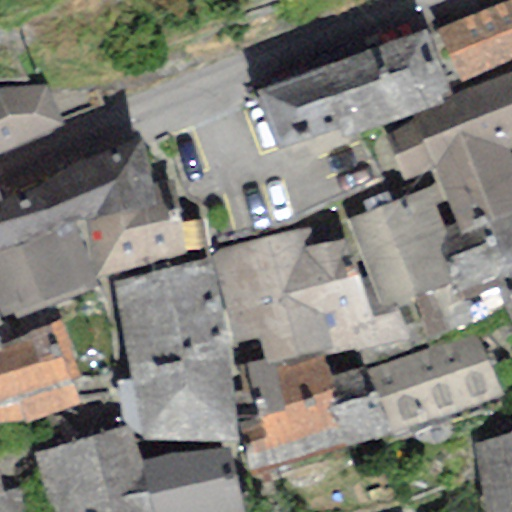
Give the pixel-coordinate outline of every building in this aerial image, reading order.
[(511,0),(510,0),(438,31),(460,84),(511,59),(511,0)] [(423,30),(257,91),(280,154),(410,112),(448,99),(423,30)] [(511,73),(448,99),(410,112),(414,121),(383,135),(403,182),(434,170),(441,184),(460,236),(511,215),(511,159),(509,152),(511,151),(511,73)] [(0,88),(0,156),(63,129),(48,85),(0,88)] [(164,221),(140,141),(0,197),(0,309),(4,319),(91,286),(189,259),(181,215),(164,221)] [(441,184),(346,219),(367,278),(380,313),(396,307),(450,287),(441,262),(449,259),(466,253),(460,236),(441,184)] [(511,215),(460,236),(466,253),(449,259),(465,302),(498,287),(511,324),(511,323),(511,215)] [(310,225),(210,252),(232,343),(259,336),(263,359),(264,366),(282,360),(284,366),(324,356),(351,348),(353,353),(406,339),(396,307),(380,313),(367,278),(360,280),(345,239),(316,245),(310,225)] [(210,259),(113,283),(141,440),(234,439),(228,343),(210,259)] [(60,321),(0,343),(0,425),(27,424),(79,407),(68,379),(81,376),(60,321)] [(476,333),(366,370),(387,432),(502,398),(476,333)] [(249,477),(387,432),(366,370),(365,365),(330,379),(324,356),(284,366),(282,360),(264,366),(263,359),(245,365),(259,421),(237,426),(249,477)] [(129,428),(30,454),(52,511),(242,511),(226,448),(140,465),(129,428)] [(511,511),(511,442),(475,448),(484,511),(511,511)] [(24,511),(19,489),(2,494),(0,488),(0,511),(24,511)]
